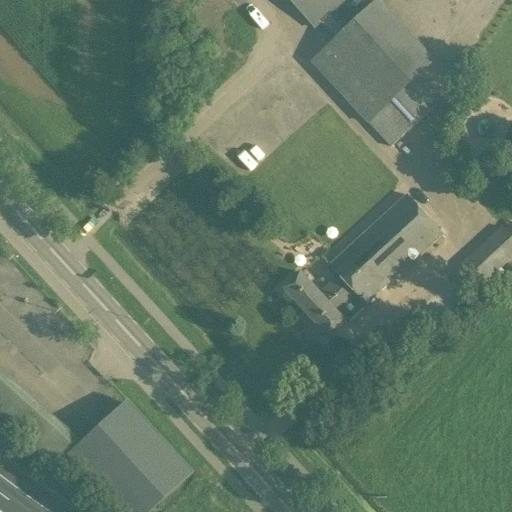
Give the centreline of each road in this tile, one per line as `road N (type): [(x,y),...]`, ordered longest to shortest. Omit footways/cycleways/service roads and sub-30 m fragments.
road 1 (primary): [(287,511),(55,259)]
road 2 (residential): [(287,52),(55,259)]
